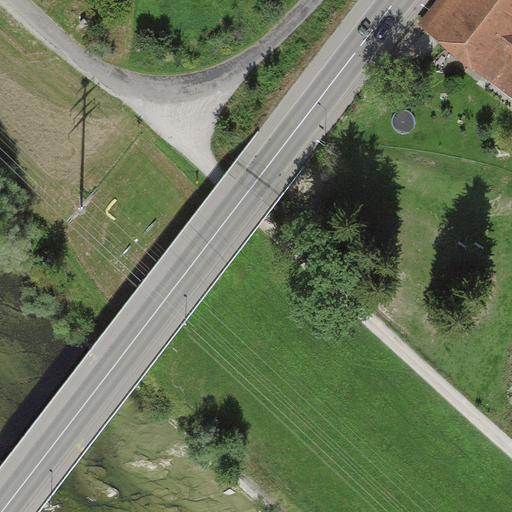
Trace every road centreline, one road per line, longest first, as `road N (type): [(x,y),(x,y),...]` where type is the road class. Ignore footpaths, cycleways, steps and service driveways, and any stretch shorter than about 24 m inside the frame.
road 1 (secondary): [(397,0),(3,511)]
road 2 (track): [(183,91),(195,151),(511,451)]
road 3 (track): [(183,91),(113,81),(16,0)]
road 4 (track): [(310,0),(246,69),(183,91)]
